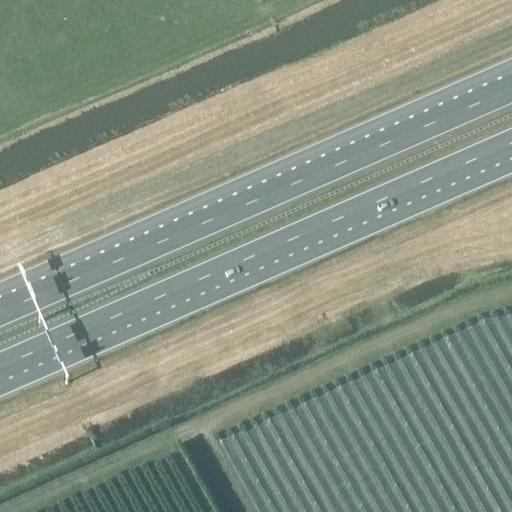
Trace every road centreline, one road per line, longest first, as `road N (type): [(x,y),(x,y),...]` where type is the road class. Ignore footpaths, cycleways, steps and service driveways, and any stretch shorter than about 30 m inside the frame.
road 1 (trunk): [(0,366),(511,142)]
road 2 (trunk): [(511,89),(0,312)]
